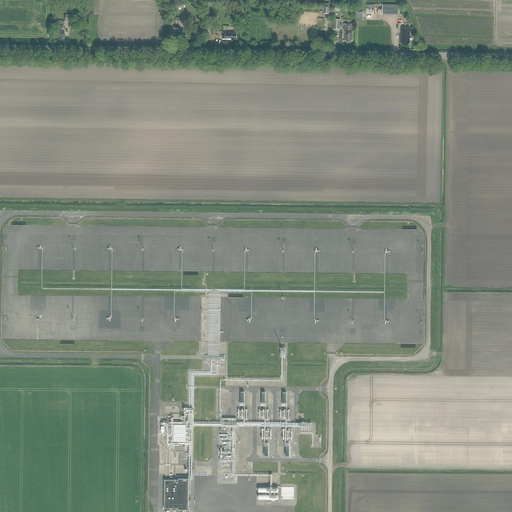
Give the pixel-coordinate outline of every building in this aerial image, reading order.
[(99,1),(87,1),(88,16),(99,15),(99,1)] [(382,15),(397,15),(397,5),(382,5),(382,15)] [(343,24),(343,27),(344,27),(344,40),(346,40),(346,42),(350,42),(350,40),(352,40),(352,24),(343,24)] [(409,44),(409,28),(401,28),(401,44),(402,44),(402,45),(408,45),(408,44),(409,44)] [(181,39),(181,29),(173,29),(173,39),(181,39)] [(160,420),(160,433),(170,433),(170,420),(160,420)] [(184,423),(171,423),(171,438),(169,438),(169,444),(173,444),(173,448),(185,448),(184,423)] [(188,509),(189,479),(178,479),(178,480),(165,480),(164,508),(178,508),(178,509),(188,509)] [(277,499),(277,487),(258,486),(257,498),(277,499)]
